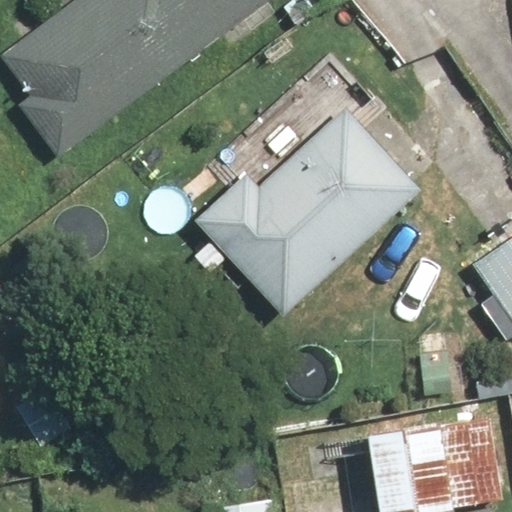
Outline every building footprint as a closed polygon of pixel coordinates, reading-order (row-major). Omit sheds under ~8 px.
[(31,104),(69,156),(285,0),(82,0),(10,53),(41,96),(31,104)] [(261,174),(208,222),(295,316),(433,189),(361,111),(275,189),(261,174)] [(511,239),(480,260),(511,311),(511,239)] [(2,313),(0,313),(0,422),(18,420),(2,313)] [(501,420),(388,431),(396,511),(477,511),(510,509),(501,420)] [(285,511),(284,501),(216,511),(285,511)]
